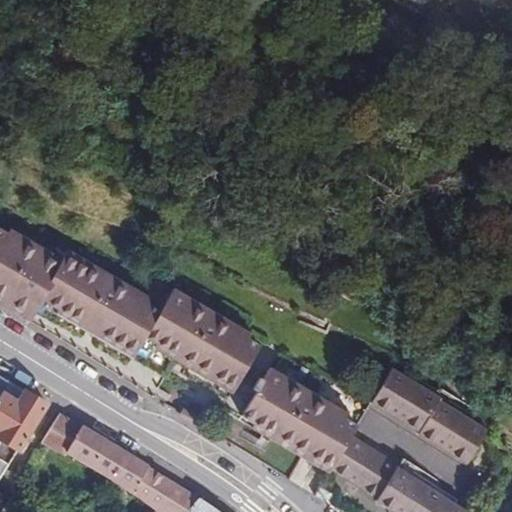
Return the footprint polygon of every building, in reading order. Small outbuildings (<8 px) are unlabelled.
[(137,306),(148,310),(152,300),(79,257),(73,265),(0,228),(0,301),(18,313),(32,289),(71,306),(74,302),(134,317),(137,306)] [(60,316),(64,318),(71,306),(32,289),(18,313),(33,322),(39,314),(46,319),(55,324),(60,316)] [(140,331),(130,357),(143,365),(156,344),(169,352),(166,357),(243,401),(246,397),(254,382),(264,366),(271,355),(258,348),(262,341),(186,296),(176,314),(152,300),(148,310),(144,321),(140,331)] [(64,318),(130,357),(140,331),(144,321),(134,317),(74,302),(71,306),(64,318)] [(134,317),(144,321),(148,310),(137,306),(134,317)] [(41,327),(46,319),(39,314),(33,322),(41,327)] [(439,401),(391,373),(372,405),(419,434),(419,435),(468,464),(484,435),(481,430),(437,403),(439,401)] [(330,476),(332,473),(351,440),(358,428),(346,421),(349,415),(280,375),(272,388),(269,386),(267,390),(262,397),(265,399),(261,406),(251,423),(264,431),(261,435),(313,466),(330,476)] [(0,472),(10,479),(49,410),(27,396),(22,406),(7,398),(13,388),(0,379),(0,472)] [(246,397),(261,406),(265,399),(262,397),(267,390),(254,382),(246,397)] [(22,406),(27,396),(13,388),(7,398),(22,406)] [(190,511),(199,502),(134,460),(64,417),(48,445),(72,460),(74,457),(126,490),(152,511),(190,511)] [(377,504),(389,511),(440,511),(446,502),(397,472),(399,468),(351,440),(332,473),(379,502),(377,504)] [(42,477),(52,462),(41,455),(31,472),(42,477)] [(0,496),(0,497),(2,493),(10,479),(0,472),(0,496)] [(315,496),(328,504),(333,495),(320,487),(315,496)] [(212,511),(199,502),(190,511),(212,511)] [(463,511),(454,507),(446,502),(440,511),(463,511)]
